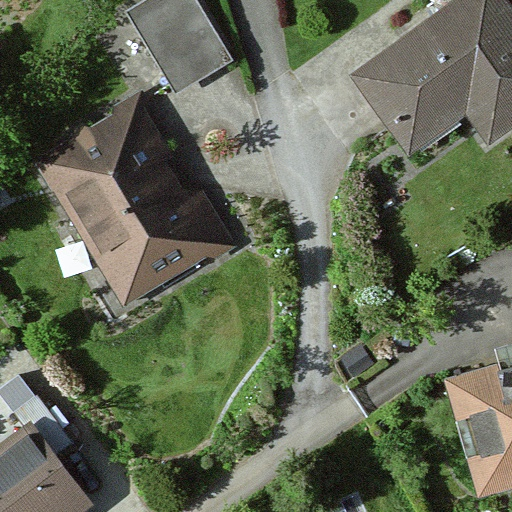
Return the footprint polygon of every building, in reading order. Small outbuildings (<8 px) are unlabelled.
[(146,0),(119,20),(174,97),(229,58),(187,0),(146,0)] [(511,128),(511,20),(496,0),(450,0),(342,81),(402,160),(458,118),(483,150),(511,128)] [(233,245),(201,195),(180,194),(164,169),(167,150),(134,98),(30,164),(123,313),(233,245)] [(511,278),(509,280),(511,288),(511,363),(432,387),(465,498),(511,484),(511,278)] [(0,439),(0,511),(75,511),(84,504),(16,425),(0,439)]
